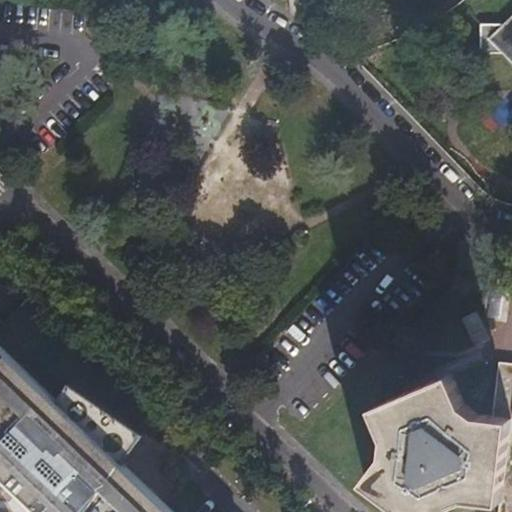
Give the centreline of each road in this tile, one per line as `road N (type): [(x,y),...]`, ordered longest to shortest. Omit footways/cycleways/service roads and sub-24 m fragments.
road 1 (residential): [(339,511),(0,198)]
road 2 (residential): [(511,227),(457,195),(317,60),(227,0)]
